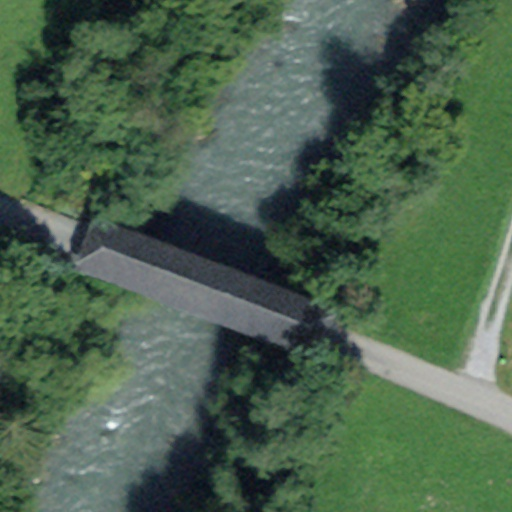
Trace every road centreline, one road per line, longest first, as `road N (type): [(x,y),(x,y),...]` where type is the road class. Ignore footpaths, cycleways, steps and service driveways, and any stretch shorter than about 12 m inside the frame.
road 1 (unclassified): [(319,337),(0,207)]
road 2 (residential): [(511,413),(319,337)]
